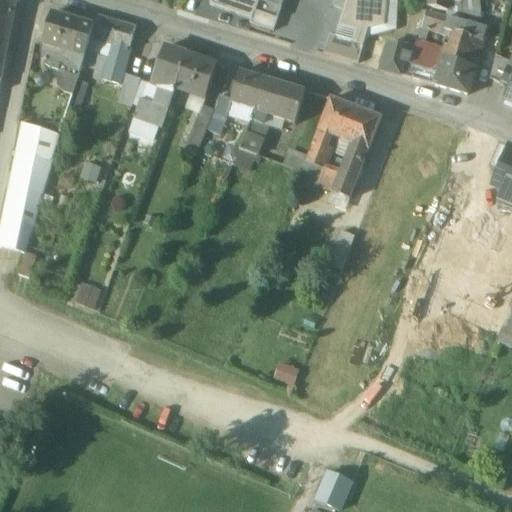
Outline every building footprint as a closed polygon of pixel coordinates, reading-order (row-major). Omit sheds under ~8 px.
[(16,0),(0,0),(0,45),(9,47),(16,0)] [(258,0),(212,0),(210,7),(251,21),(258,2),(258,0)] [(258,0),(258,2),(282,10),(285,0),(258,0)] [(348,0),(339,28),(356,34),(353,43),(331,37),(324,55),(359,65),(369,31),(385,27),(387,0),(348,0)] [(345,11),(348,0),(335,0),(333,7),(345,11)] [(429,0),(428,8),(447,12),(449,0),(429,0)] [(462,16),(460,0),(449,0),(447,12),(462,16)] [(460,0),(462,16),(476,20),(479,9),(477,8),(476,0),(460,0)] [(282,10),(258,2),(251,21),(250,25),(274,33),(282,10)] [(435,15),(426,13),(423,25),(427,26),(432,27),(435,15)] [(84,24),(51,14),(42,46),(74,56),(84,24)] [(468,24),(440,16),(435,15),(432,27),(430,33),(453,40),(451,48),(466,52),(470,39),(464,37),(468,24)] [(137,30),(99,19),(93,39),(115,46),(131,50),(137,30)] [(74,56),(42,46),(40,52),(41,63),(50,70),(59,72),(57,78),(57,87),(64,93),(72,96),(83,64),(94,27),(84,24),(74,56)] [(486,31),(468,24),(464,37),(470,39),(466,52),(466,53),(480,58),(484,43),(486,31)] [(408,49),(389,44),(381,72),(401,78),(403,68),(408,49)] [(9,47),(0,45),(0,93),(9,47)] [(449,52),(424,45),(423,49),(421,53),(447,60),(449,52)] [(131,50),(115,46),(111,60),(107,73),(105,82),(121,86),(131,50)] [(466,52),(451,48),(449,52),(447,60),(447,61),(476,70),(480,58),(466,53),(466,52)] [(188,57),(164,49),(152,86),(160,89),(154,106),(169,111),(176,91),(188,57)] [(111,60),(89,54),(85,67),(100,71),(107,73),(111,60)] [(511,61),(511,58),(497,55),(491,79),(503,85),(511,61)] [(188,57),(176,91),(182,92),(206,101),(217,67),(188,57)] [(476,70),(447,61),(443,76),(439,88),(468,96),(476,70)] [(511,61),(503,85),(510,88),(504,102),(511,105),(511,61)] [(411,73),(403,68),(401,78),(409,80),(411,73)] [(439,77),(413,70),(411,73),(409,80),(439,88),(443,76),(439,77)] [(107,73),(100,71),(98,80),(105,82),(107,73)] [(268,82),(240,73),(232,101),(231,105),(232,106),(255,113),(259,114),(268,82)] [(141,82),(127,77),(119,104),(132,108),(135,99),(141,82)] [(305,93),(268,82),(259,114),(258,115),(266,117),(295,126),(305,93)] [(176,91),(171,105),(177,107),(182,92),(176,91)] [(232,101),(221,97),(214,113),(227,118),(232,106),(231,105),(232,101)] [(154,106),(135,99),(133,105),(139,108),(152,112),(154,106)] [(365,113),(331,100),(314,144),(327,149),(331,136),(352,144),(353,145),(365,113)] [(169,111),(154,106),(152,112),(148,125),(163,130),(169,111)] [(152,112),(139,108),(135,121),(148,125),(152,112)] [(202,108),(187,146),(200,151),(207,131),(214,113),(202,108)] [(214,113),(207,131),(220,136),(227,118),(214,113)] [(259,114),(255,113),(252,122),(263,126),(263,125),(266,117),(258,115),(259,114)] [(365,113),(353,145),(369,151),(381,119),(365,113)] [(263,126),(252,122),(240,151),(256,157),(257,157),(269,127),(263,125),(263,126)] [(59,139),(24,126),(0,241),(0,248),(26,255),(54,161),(52,160),(59,139)] [(327,149),(314,144),(306,164),(324,171),(325,170),(332,151),(327,149)] [(334,192),(333,194),(350,200),(369,151),(353,145),(352,144),(340,176),(334,192)] [(256,157),(240,151),(237,160),(234,166),(250,172),(254,163),(256,157)] [(511,152),(510,152),(502,173),(504,174),(497,190),(510,196),(511,196),(511,152)] [(291,164),(285,162),(283,167),(289,170),(291,164)] [(340,176),(325,170),(324,171),(319,186),(334,192),(340,176)] [(342,233),(330,263),(344,268),(355,238),(342,233)] [(36,260),(25,256),(18,277),(29,281),(36,260)] [(100,294),(82,286),(74,304),(92,311),(100,294)] [(511,307),(502,334),(511,337),(511,307)] [(292,386),(298,372),(277,363),(271,377),(292,386)] [(49,402),(41,398),(38,406),(46,409),(49,402)] [(329,474),(316,503),(336,511),(339,511),(352,484),(329,474)]
